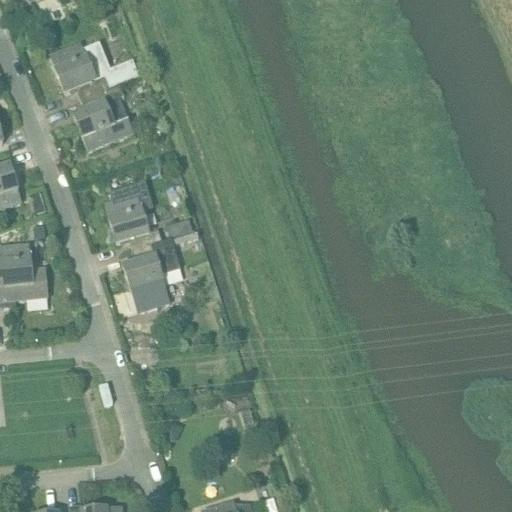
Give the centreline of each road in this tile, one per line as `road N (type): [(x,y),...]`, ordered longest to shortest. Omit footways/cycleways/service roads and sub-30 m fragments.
road 1 (residential): [(106,347),(0,43)]
road 2 (residential): [(0,482),(144,464)]
road 3 (residential): [(144,464),(106,347)]
